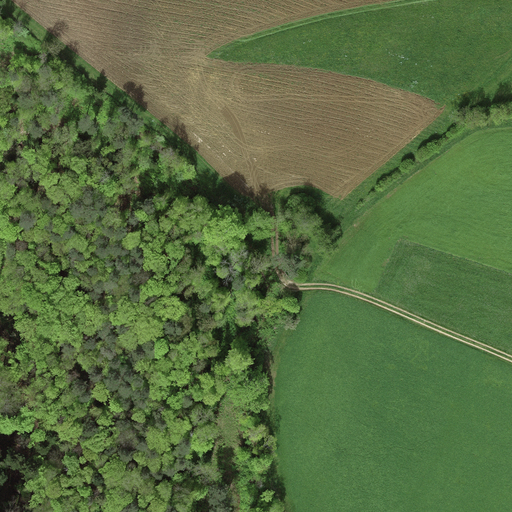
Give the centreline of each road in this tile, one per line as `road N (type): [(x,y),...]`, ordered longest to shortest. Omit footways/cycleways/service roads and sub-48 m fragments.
road 1 (track): [(278,287),(318,284),(352,294),(511,359)]
road 2 (track): [(207,65),(251,35),(362,5),(417,0)]
